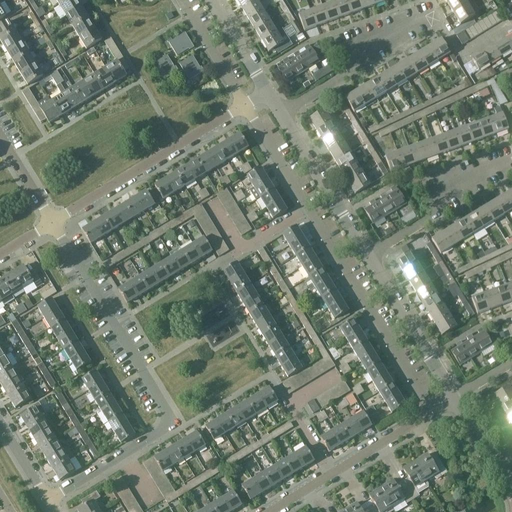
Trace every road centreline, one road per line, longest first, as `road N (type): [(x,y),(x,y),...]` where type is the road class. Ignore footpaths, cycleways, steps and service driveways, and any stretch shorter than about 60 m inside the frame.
road 1 (residential): [(48,500),(168,421),(52,223)]
road 2 (residential): [(282,113),(432,20),(462,54),(511,21)]
road 3 (residential): [(433,411),(310,205)]
road 4 (residential): [(244,104),(52,223)]
road 5 (residential): [(269,511),(433,411)]
road 6 (residential): [(367,255),(511,171)]
road 7 (tertiary): [(367,255),(282,113)]
road 8 (tertiary): [(453,395),(367,255)]
road 9 (unclassified): [(209,204),(236,249),(310,205)]
road 10 (residential): [(180,0),(244,104)]
road 11 (residential): [(310,205),(244,104)]
